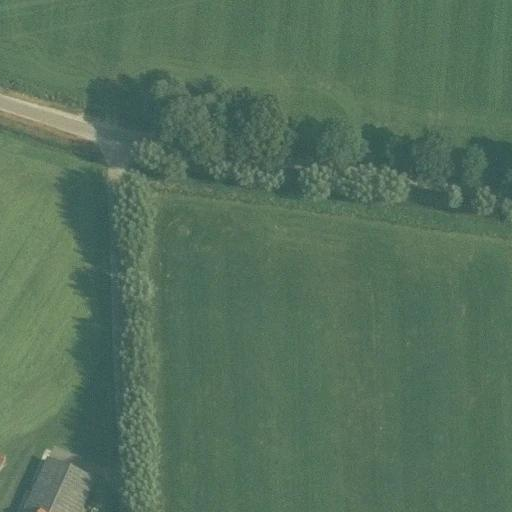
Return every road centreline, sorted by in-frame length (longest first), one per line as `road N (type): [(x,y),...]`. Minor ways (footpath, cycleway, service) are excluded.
road 1 (unclassified): [(511,194),(114,135)]
road 2 (unclassified): [(127,511),(114,135)]
